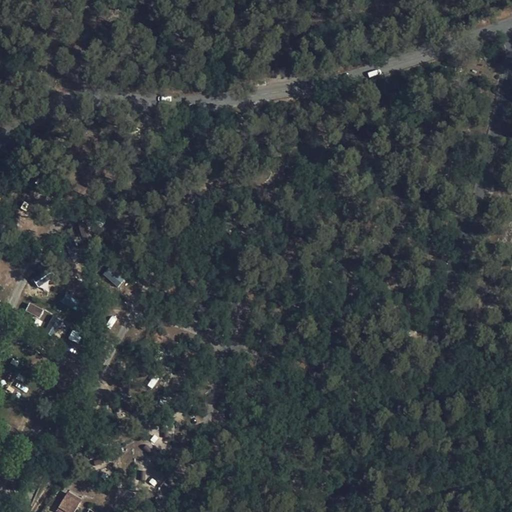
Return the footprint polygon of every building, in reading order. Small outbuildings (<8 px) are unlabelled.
[(117,287),(125,278),(111,265),(102,274),(117,287)] [(34,282),(41,287),(49,277),(43,272),(34,282)] [(62,303),(73,307),(76,297),(66,293),(62,303)] [(29,303),(26,311),(39,317),(43,309),(29,303)] [(52,316),(45,331),(54,335),(61,320),(52,316)] [(56,511),(74,511),(81,499),(67,491),(56,511)]
